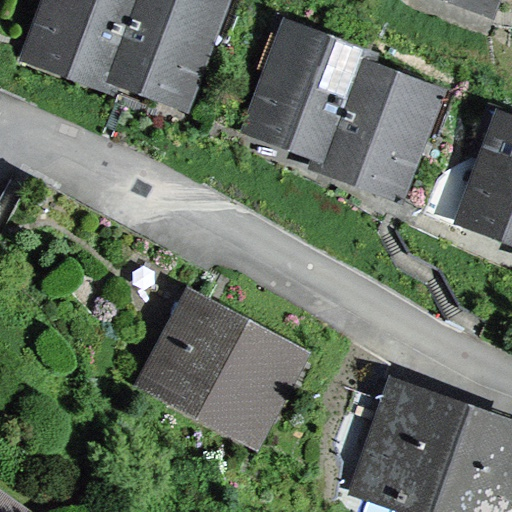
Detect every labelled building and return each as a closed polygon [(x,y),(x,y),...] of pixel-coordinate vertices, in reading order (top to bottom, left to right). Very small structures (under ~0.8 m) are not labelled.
[(55,0),(35,54),(105,80),(109,71),(135,0),(55,0)] [(213,9),(189,0),(135,0),(109,71),(179,97),(213,9)] [(322,162),(323,162),(359,64),(290,38),(257,127),(325,152),(322,162)] [(362,65),(359,64),(323,162),(393,189),(427,100),(358,74),(362,65)] [(511,132),(503,129),(469,218),(511,233),(511,132)] [(0,230),(0,236),(40,258),(67,208),(24,185),(0,230)] [(38,262),(65,277),(94,223),(67,208),(40,258),(38,262)] [(121,238),(94,223),(65,277),(92,291),(121,238)] [(148,253),(121,238),(92,291),(120,306),(148,253)] [(177,268),(148,253),(120,306),(148,321),(177,268)] [(148,321),(181,339),(196,312),(210,286),(177,268),(148,321)] [(288,362),(196,312),(181,339),(157,385),(248,433),(288,362)] [(360,488),(425,511),(458,417),(394,394),(360,488)] [(510,511),(511,509),(511,436),(472,422),(440,511),(510,511)]
